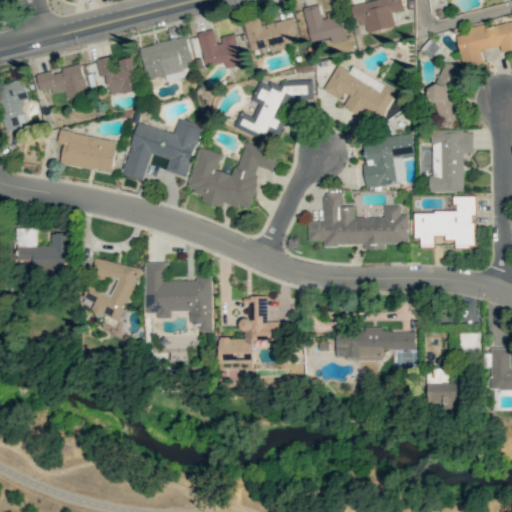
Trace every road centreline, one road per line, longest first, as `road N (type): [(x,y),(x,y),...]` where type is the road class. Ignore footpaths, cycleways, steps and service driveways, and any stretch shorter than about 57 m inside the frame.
road 1 (residential): [(0,183),(110,206),(279,280),(445,288),(511,313)]
road 2 (residential): [(491,116),(495,304)]
road 3 (secondary): [(0,44),(178,0)]
road 4 (residential): [(244,265),(283,180),(315,155)]
